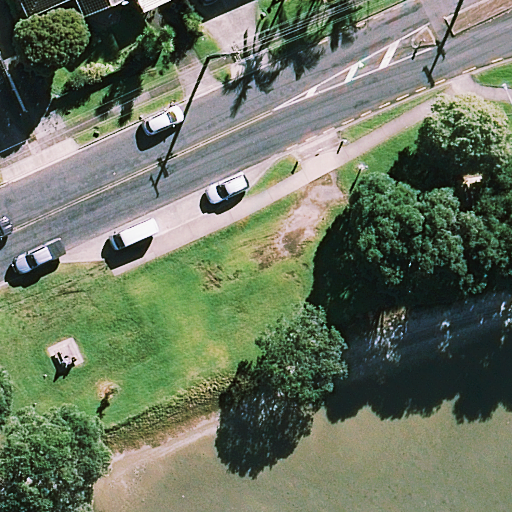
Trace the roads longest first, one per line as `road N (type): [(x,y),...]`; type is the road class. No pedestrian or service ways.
road 1 (residential): [(0,236),(262,111)]
road 2 (residential): [(511,30),(322,115),(262,111)]
road 3 (residential): [(262,111),(296,78),(443,0)]
